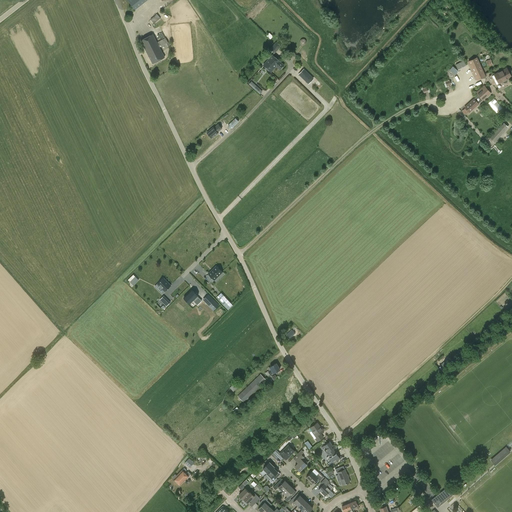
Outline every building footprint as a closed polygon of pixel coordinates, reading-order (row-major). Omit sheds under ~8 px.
[(127,0),(135,10),(147,0),(127,0)] [(154,23),(160,18),(157,14),(150,19),(154,23)] [(165,38),(157,42),(153,34),(141,40),(153,64),(159,60),(159,61),(161,60),(161,59),(165,57),(159,47),(165,44),(166,47),(170,45),(165,38)] [(277,41),(270,49),(274,53),(281,46),(277,41)] [(272,55),(268,60),(263,65),(271,72),(276,66),(280,70),(284,65),(280,62),(272,55)] [(476,58),(468,61),(477,80),(485,76),(484,75),(476,58)] [(449,69),(454,74),(458,71),(452,65),(449,69)] [(298,74),(308,84),(314,78),(304,69),(298,74)] [(506,69),(494,75),(499,83),(503,81),(503,82),(505,83),(507,82),(507,80),(506,79),(510,77),(511,76),(510,74),(511,74),(511,72),(511,70),(509,70),(508,70),(507,69),(506,69)] [(248,84),(259,94),(262,91),(251,81),(248,84)] [(490,94),(483,86),(476,92),(478,95),(483,101),(490,94)] [(497,112),(502,107),(494,98),(488,103),(497,112)] [(474,99),(464,107),(469,113),(479,104),(474,99)] [(218,123),(213,128),(207,133),(211,138),(214,136),(215,137),(218,134),(217,133),(222,128),(226,124),(223,120),(226,118),(227,119),(236,112),(234,109),(224,116),(223,117),(222,116),(217,121),(218,123)] [(237,117),(236,118),(227,126),(231,129),(239,122),(239,121),(240,120),(237,117)] [(494,142),(508,127),(506,126),(509,123),(506,120),(503,123),(498,130),(495,127),(493,131),(495,133),(490,138),(494,142)] [(226,269),(219,262),(211,271),(217,278),(226,269)] [(156,272),(147,280),(157,290),(165,282),(156,272)] [(133,285),(138,280),(132,274),(127,279),(133,285)] [(198,296),(192,290),(182,299),(188,306),(198,296)] [(212,298),(207,303),(211,307),(213,305),(216,308),(219,305),(212,298)] [(295,333),(292,329),(285,335),(289,339),(295,333)] [(269,367),(270,367),(268,368),(269,370),(267,371),(270,375),(273,373),(280,369),(276,363),(269,367)] [(243,402),(266,380),(260,374),(237,396),(243,402)] [(236,381),(230,387),(233,391),(240,385),(236,381)] [(310,428),(312,430),(310,432),(314,439),(315,439),(317,442),(324,437),(320,433),(324,430),(322,427),(321,428),(317,423),(310,428)] [(334,445),(333,446),(330,441),(321,447),(323,449),(325,448),(326,449),(325,450),(325,451),(328,456),(326,457),(326,460),(329,464),(335,460),(337,462),(340,459),(333,449),(335,448),(334,445)] [(292,446),(290,446),(288,445),(280,454),(286,460),(294,451),(293,449),(293,448),(292,446)] [(506,446),(490,460),(495,465),(510,452),(506,446)] [(275,450),(271,454),(276,459),(278,457),(280,455),(275,450)] [(295,460),(298,463),(295,467),(300,471),(306,464),(308,462),(304,458),(304,457),(301,454),(295,460)] [(185,463),(190,467),(194,463),(189,458),(185,463)] [(273,468),(274,467),(269,462),(263,468),(267,473),(273,468)] [(267,473),(267,474),(271,478),(269,480),(272,483),(278,476),(276,474),(278,472),(277,472),(278,471),(277,471),(278,470),(275,467),(275,468),(274,467),(273,468),(267,473)] [(345,469),(343,470),(342,467),(335,469),(337,473),(338,473),(343,485),(350,482),(345,469)] [(184,468),(177,476),(175,474),(172,477),(174,478),(174,479),(180,485),(188,476),(191,474),(188,471),(186,474),(184,472),(186,470),(184,468)] [(319,472),(316,476),(312,472),(306,477),(312,484),(317,479),(319,481),(324,477),(319,472)] [(320,483),(323,485),(318,489),(325,496),(330,490),(326,485),(329,482),(325,478),(320,483)] [(243,491),(238,495),(242,499),(250,492),(244,486),(245,485),(249,482),(246,479),(239,487),(241,489),(243,491)] [(285,480),(281,484),(279,481),(273,487),(276,490),(278,487),(283,492),(289,485),(285,480)] [(294,490),(289,485),(283,492),(287,496),(285,499),(287,501),(296,492),(294,490)] [(453,495),(447,488),(439,493),(436,496),(431,499),(437,507),(453,495)] [(250,492),(242,499),(243,500),(243,499),(247,503),(250,501),(251,502),(253,500),(255,503),(260,498),(258,496),(256,494),(252,490),(250,492)] [(304,499),(299,495),(297,493),(289,502),(291,504),(293,502),(298,506),(304,499)] [(260,506),(258,509),(261,511),(264,511),(269,507),(265,502),(268,499),(265,497),(260,501),(260,502),(259,503),(259,504),(259,505),(260,506)] [(304,499),(298,506),(302,510),(308,504),(304,499)] [(359,509),(358,505),(356,500),(349,503),(351,508),(354,507),(355,510),(359,509)] [(351,508),(349,503),(341,506),(344,511),(348,511),(348,510),(351,508)]
